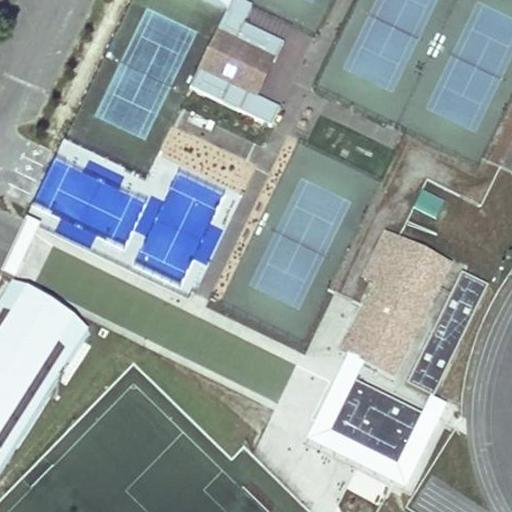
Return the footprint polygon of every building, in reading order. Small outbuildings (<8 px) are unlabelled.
[(201,0),(225,11),(227,5),(229,0),(201,0)] [(229,0),(227,5),(246,14),(250,6),(237,0),(229,0)] [(216,34),(187,87),(269,127),(278,108),(247,93),(264,57),(273,61),(281,43),(241,24),(246,14),(227,5),(225,11),(213,33),(216,34)] [(435,221),(443,202),(419,191),(410,210),(435,221)] [(448,263),(385,234),(363,279),(375,285),(340,354),(347,357),(362,365),(391,379),(448,263)] [(487,287),(460,274),(405,386),(429,398),(432,399),(487,287)] [(11,286),(0,303),(0,467),(85,333),(11,286)] [(445,405),(432,399),(429,398),(421,414),(423,416),(397,470),(325,433),(351,381),(354,382),(362,365),(347,357),(336,379),(313,427),(266,427),(403,490),(445,405)] [(354,382),(351,381),(325,433),(397,470),(423,416),(421,414),(354,382)]
